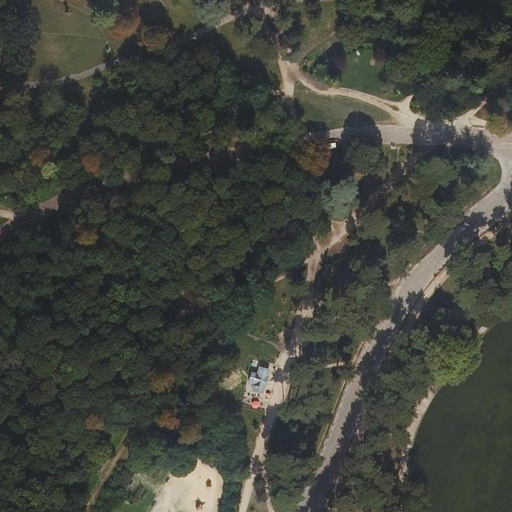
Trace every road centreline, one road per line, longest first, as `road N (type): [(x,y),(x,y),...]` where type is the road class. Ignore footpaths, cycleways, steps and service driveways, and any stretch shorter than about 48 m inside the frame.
road 1 (unknown): [(0,458),(101,356),(251,289),(311,250),(436,134)]
road 2 (track): [(0,92),(103,67),(276,0)]
